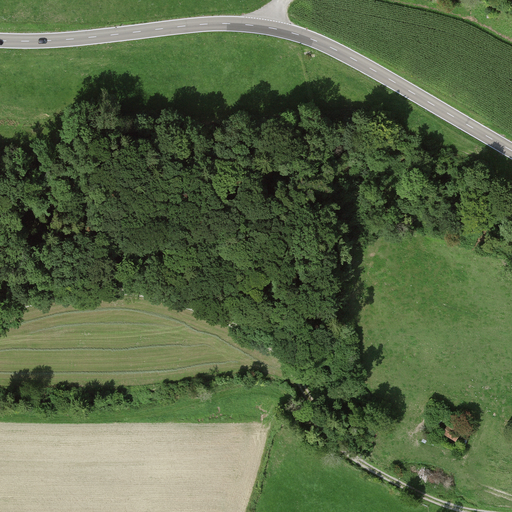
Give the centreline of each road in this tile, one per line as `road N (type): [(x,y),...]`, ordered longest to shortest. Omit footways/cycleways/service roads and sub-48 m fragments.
road 1 (track): [(463,511),(349,455),(313,411),(303,363),(203,311),(141,294),(0,311)]
road 2 (tertiary): [(511,150),(336,49),(266,26),(0,40)]
